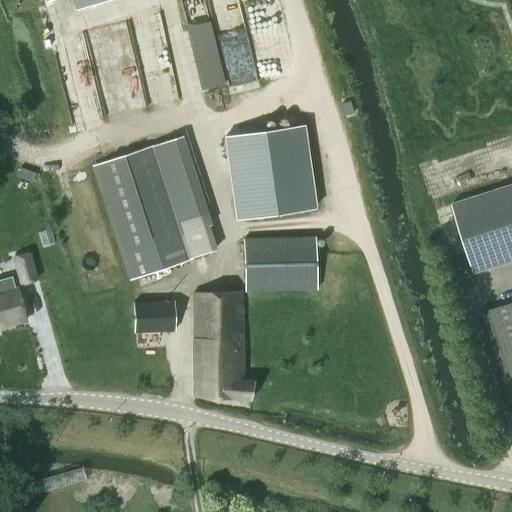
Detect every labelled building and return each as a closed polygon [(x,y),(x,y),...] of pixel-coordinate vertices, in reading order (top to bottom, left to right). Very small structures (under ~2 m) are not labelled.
[(73,0),(76,8),(100,0),(73,0)] [(223,138),(235,218),(314,207),(303,127),(223,138)] [(182,136),(177,137),(93,165),(129,280),(191,259),(190,258),(215,250),(207,226),(211,225),(182,136)] [(473,273),(511,260),(511,183),(450,204),(473,273)] [(316,289),(314,236),(241,238),(244,291),(316,289)] [(29,256),(13,259),(20,283),(34,280),(29,256)] [(13,284),(11,277),(0,279),(0,327),(25,320),(14,284),(13,284)] [(193,396),(249,401),(250,379),(242,378),(240,291),(192,292),(193,396)] [(133,301),(134,333),(174,331),(172,300),(133,301)] [(511,301),(486,310),(511,391),(511,301)]
